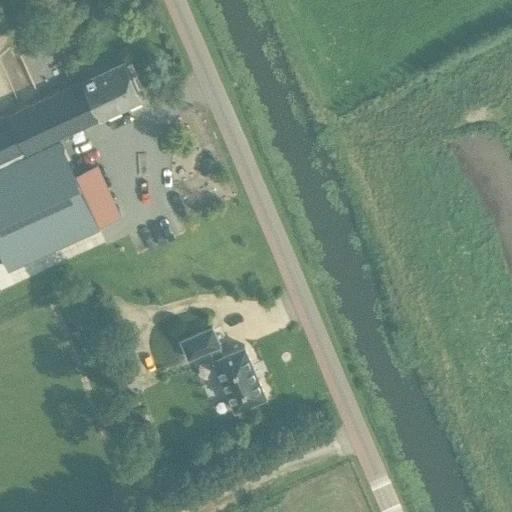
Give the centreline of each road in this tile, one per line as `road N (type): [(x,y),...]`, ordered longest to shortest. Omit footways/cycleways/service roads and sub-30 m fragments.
road 1 (unclassified): [(391,511),(173,0)]
road 2 (track): [(357,431),(182,511)]
